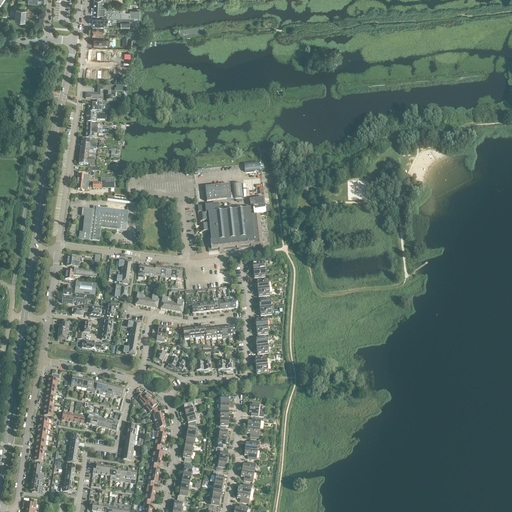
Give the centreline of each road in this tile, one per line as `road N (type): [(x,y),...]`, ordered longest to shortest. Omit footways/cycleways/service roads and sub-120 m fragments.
road 1 (unknown): [(277,511),(297,378),(297,273),(284,250)]
road 2 (residential): [(227,511),(238,462),(237,380),(193,380),(165,400)]
road 3 (secondary): [(34,247),(74,41)]
road 4 (residential): [(77,511),(86,446),(117,450),(134,381)]
road 5 (residential): [(58,245),(79,87)]
road 6 (residential): [(16,510),(41,361)]
road 7 (residential): [(187,262),(58,245)]
